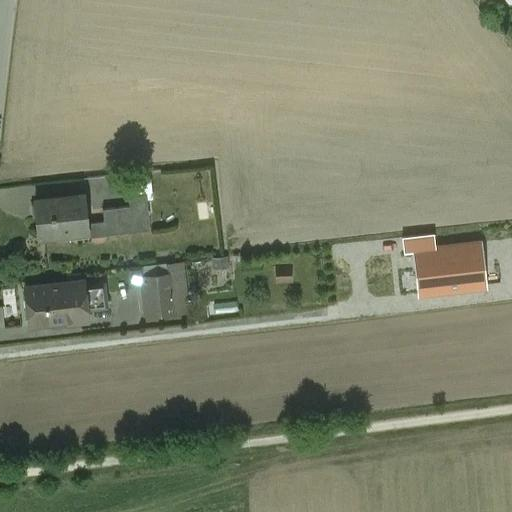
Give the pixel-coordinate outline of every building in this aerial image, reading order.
[(139,179),(108,183),(113,219),(143,216),(139,179)] [(84,194),(34,200),(39,237),(55,235),(56,240),(73,238),(73,233),(88,231),(84,194)] [(485,236),(463,238),(466,260),(488,258),(485,236)] [(463,238),(427,243),(430,265),(466,260),(463,238)] [(412,247),(372,252),(377,296),(413,291),(410,267),(414,266),(412,247)] [(170,274),(142,277),(146,313),(174,310),(170,274)] [(82,282),(26,288),(30,323),(64,319),(64,323),(86,321),(82,282)]
